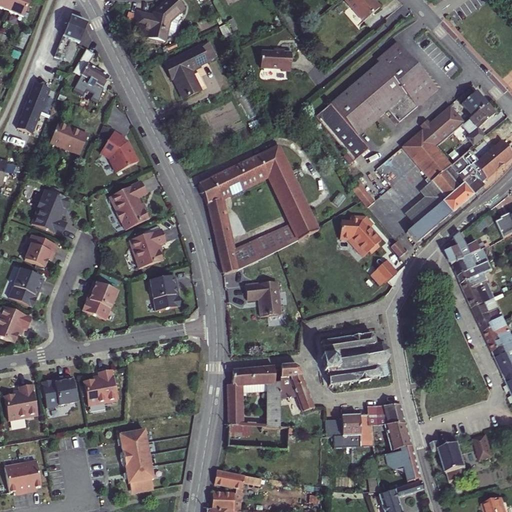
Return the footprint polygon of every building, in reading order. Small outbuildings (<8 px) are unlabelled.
[(4,0),(3,5),(18,11),(22,0),(4,0)] [(22,0),(18,11),(32,17),(39,0),(22,0)] [(149,29),(147,37),(163,41),(164,33),(167,20),(178,11),(182,8),(176,0),(166,0),(153,10),(152,15),(137,11),(137,13),(129,11),(125,24),(133,27),(134,25),(149,29)] [(344,0),(362,21),(378,7),(371,0),(344,0)] [(167,20),(164,33),(169,34),(174,29),(175,20),(180,16),(178,11),(167,20)] [(86,23),(68,17),(52,57),(61,61),(69,41),(77,43),(86,23)] [(207,43),(200,46),(207,61),(214,58),(207,43)] [(398,44),(378,60),(380,63),(394,78),(414,62),(412,59),(410,61),(406,56),(408,55),(398,44)] [(173,78),(183,98),(200,90),(191,69),(207,61),(200,46),(164,63),(171,79),(173,78)] [(260,51),(259,68),(280,69),(279,71),(288,72),(289,53),(283,53),(282,50),(277,50),(277,52),(260,51)] [(409,53),(408,55),(406,56),(410,61),(412,59),(414,62),(417,66),(416,68),(419,73),(421,71),(423,69),(409,53)] [(90,54),(78,81),(83,84),(78,101),(101,111),(108,95),(111,96),(113,92),(110,91),(116,78),(95,68),(99,57),(90,54)] [(417,66),(414,62),(394,78),(380,63),(317,116),(354,162),(369,149),(359,136),(389,111),(399,123),(439,91),(421,71),(419,73),(416,68),(417,66)] [(34,81),(15,126),(29,132),(48,87),(34,81)] [(474,113),(479,119),(493,108),(482,94),(468,106),(474,113)] [(476,122),(469,127),(477,136),(469,143),(476,151),(486,142),(480,134),(501,117),(493,108),(479,119),(476,122)] [(409,236),(417,248),(488,189),(486,187),(511,164),(511,156),(503,147),(480,166),(471,155),(452,171),(436,151),(468,125),(455,110),(432,129),(425,135),(405,151),(434,187),(448,204),(417,230),(409,236)] [(479,119),(474,113),(470,116),(476,122),(479,119)] [(50,143),(78,154),(86,134),(71,128),(71,129),(58,123),(50,143)] [(511,124),(503,131),(511,140),(511,124)] [(422,131),(425,135),(432,129),(429,125),(422,131)] [(107,156),(114,171),(135,160),(129,148),(128,149),(125,144),(127,144),(125,140),(121,138),(122,136),(112,129),(98,151),(107,156)] [(247,266),(278,251),(319,230),(317,227),(279,145),(198,183),(225,274),(247,266)] [(0,186),(4,189),(13,166),(1,162),(0,164),(0,163),(0,186)] [(356,193),(371,212),(378,207),(362,187),(356,193)] [(448,204),(434,187),(422,196),(427,202),(408,218),(417,230),(448,204)] [(144,190),(113,205),(120,219),(119,219),(125,230),(129,238),(152,227),(147,218),(144,212),(141,206),(150,202),(144,190)] [(36,230),(66,241),(71,229),(65,226),(67,220),(69,215),(73,205),(50,195),(47,204),(46,203),(41,215),(42,215),(36,230)] [(511,219),(511,218),(502,222),(503,224),(497,226),(504,242),(511,237),(511,219)] [(352,229),(342,230),(343,246),(356,245),(361,250),(358,252),(368,262),(374,256),(376,258),(383,250),(381,248),(385,244),(367,227),(369,224),(367,222),(351,223),(352,229)] [(165,236),(131,249),(142,277),(165,268),(162,259),(163,258),(161,252),(162,252),(169,249),(165,236)] [(462,239),(444,253),(453,271),(481,255),(485,253),(483,249),(479,252),(477,248),(468,253),(462,239)] [(62,251),(36,241),(33,249),(35,250),(29,265),(49,273),(52,263),(54,260),(57,261),(62,251)] [(392,251),(400,262),(407,256),(399,246),(392,251)] [(483,261),(481,255),(453,271),(458,282),(479,271),(476,265),(483,261)] [(390,262),(378,272),(387,284),(388,285),(401,275),(390,262)] [(488,266),(479,271),(458,282),(472,313),(495,303),(483,279),(492,274),(488,266)] [(378,272),(374,275),(383,287),(387,284),(378,272)] [(48,282),(25,273),(13,301),(36,311),(40,302),(38,301),(40,296),(42,297),(48,282)] [(179,295),(177,279),(152,283),(157,314),(182,309),(180,300),(178,300),(177,295),(179,295)] [(109,325),(121,296),(97,286),(91,301),(93,302),(92,307),(89,306),(85,315),(109,325)] [(279,289),(248,292),(249,307),(263,305),(264,312),(262,313),(263,323),(283,321),(279,289)] [(496,306),(495,303),(472,313),(483,338),(507,327),(503,319),(500,321),(498,316),(491,319),(487,310),(496,306)] [(36,322),(7,309),(0,325),(0,339),(18,347),(22,338),(23,338),(26,332),(27,333),(31,334),(36,322)] [(511,338),(507,327),(483,338),(492,357),(511,348),(511,338)] [(329,378),(331,391),(334,391),(335,392),(337,391),(337,390),(342,389),(343,390),(345,390),(345,388),(351,387),(352,389),(354,388),(354,386),(359,385),(360,387),(362,386),(363,385),(370,383),(371,385),(373,384),(373,382),(381,381),(381,383),(384,382),(384,380),(391,379),(388,365),(391,360),(389,352),(381,348),(378,348),(376,339),(373,337),(372,335),(370,335),(370,337),(366,338),(365,336),(362,337),(362,339),(354,340),(354,338),(352,339),(352,341),(345,342),(345,340),(342,341),(343,343),(337,344),(336,342),(334,343),(334,345),(328,346),(328,344),(325,344),(326,346),(323,347),(326,363),(323,363),(326,378),(329,378)] [(511,348),(492,357),(505,384),(511,381),(511,348)] [(276,370),(277,401),(294,398),(299,413),(310,409),(297,368),(293,365),(276,367),(276,370)] [(270,368),(229,372),(229,385),(225,385),(225,416),(237,416),(238,385),(267,382),(267,426),(237,425),(225,425),(226,446),(286,448),(286,428),(278,428),(277,401),(276,370),(270,372),(270,368)] [(92,407),(121,401),(116,370),(102,373),(103,377),(103,378),(97,379),(97,381),(87,383),(92,407)] [(51,408),(82,402),(77,377),(61,380),(62,383),(56,383),(56,381),(46,383),(51,408)] [(13,421),(43,416),(37,385),(23,387),(24,391),(24,392),(18,393),(18,394),(8,396),(13,421)] [(370,412),(371,419),(371,432),(376,432),(375,429),(379,429),(380,418),(388,418),(390,430),(407,429),(402,409),(370,412)] [(237,416),(225,416),(225,425),(237,425),(237,416)] [(371,419),(342,421),(343,424),(344,440),(371,436),(371,432),(371,419)] [(343,424),(327,425),(328,441),(337,441),(344,440),(343,424)] [(413,450),(407,429),(390,430),(376,432),(377,447),(377,454),(382,454),(380,438),(391,436),(396,452),(413,450)] [(145,432),(118,437),(128,486),(129,486),(130,492),(139,490),(140,494),(154,491),(152,481),(154,481),(145,432)] [(337,447),(377,447),(376,432),(371,432),(371,436),(344,440),(337,441),(337,447)] [(487,441),(475,444),(481,465),(493,461),(487,441)] [(439,447),(431,449),(434,458),(441,456),(441,454),(439,447)] [(461,449),(441,454),(441,456),(447,478),(448,478),(450,487),(469,481),(467,472),(468,472),(461,449)] [(422,482),(413,450),(396,452),(382,454),(377,454),(379,473),(389,472),(394,475),(404,472),(408,486),(422,482)] [(23,465),(29,495),(36,493),(36,490),(44,489),(39,463),(23,465)] [(8,468),(12,495),(21,493),(21,496),(29,495),(23,465),(8,468)] [(261,482),(220,473),(220,475),(217,487),(239,491),(238,497),(244,498),(247,487),(260,489),(261,482)] [(371,495),(380,494),(379,486),(380,486),(380,482),(371,483),(371,495)] [(422,485),(380,497),(384,511),(400,511),(398,504),(421,497),(422,500),(426,499),(422,485)] [(243,511),(244,498),(216,495),(214,511),(243,511)]
